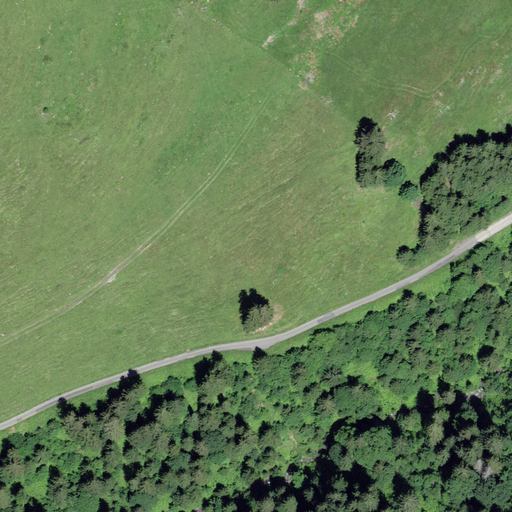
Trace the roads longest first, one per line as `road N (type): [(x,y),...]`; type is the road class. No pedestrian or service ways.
road 1 (track): [(511,220),(405,284),(271,342),(162,362),(0,428)]
road 2 (track): [(234,0),(301,60),(282,92),(174,218),(54,313),(0,343)]
